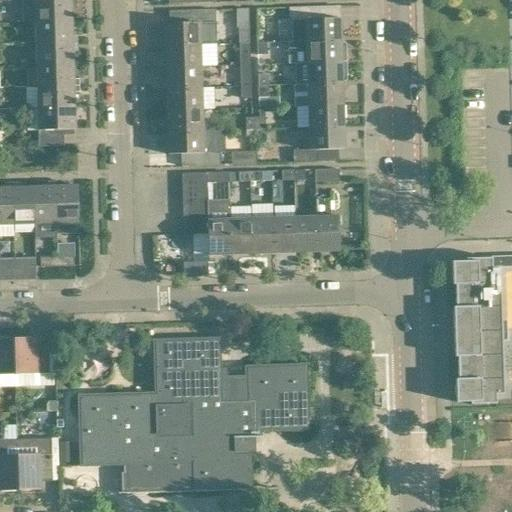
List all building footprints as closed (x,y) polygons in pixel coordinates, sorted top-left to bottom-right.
[(73,22),(72,1),(35,2),(36,23),(73,22)] [(292,20),(293,42),(342,41),(341,19),(336,19),(336,7),(290,8),(290,20),(292,20)] [(169,25),(165,25),(166,47),(201,46),(215,45),(217,45),(216,10),(169,12),(169,25)] [(74,44),(73,22),(36,23),(36,45),(74,44)] [(293,51),(307,51),(308,64),(347,63),(347,62),(346,62),(346,48),(342,48),(342,41),(293,42),(293,51)] [(74,65),(74,44),(36,45),(37,66),(74,65)] [(250,44),(240,45),(241,66),(251,66),(250,44)] [(267,44),(258,44),(258,56),(268,56),(267,44)] [(202,67),(201,46),(166,47),(167,68),(202,67)] [(344,85),(343,78),(346,78),(346,64),(347,64),(347,63),(308,64),(296,64),(296,87),(308,86),(344,85)] [(75,87),(74,65),(37,66),(38,88),(75,87)] [(202,89),(202,67),(167,68),(167,90),(202,89)] [(251,88),(251,76),(241,76),(242,88),(251,88)] [(269,76),(259,76),(259,88),(269,87),(269,76)] [(344,106),(344,85),(308,86),(309,107),(344,106)] [(76,108),(75,87),(38,88),(38,109),(76,108)] [(269,98),(269,87),(259,88),(259,99),(269,98)] [(252,99),(251,88),(242,88),(242,99),(252,99)] [(203,111),(202,89),(167,90),(168,112),(203,111)] [(345,128),(344,106),(309,107),(310,129),(345,128)] [(76,130),(76,108),(38,109),(39,131),(39,147),(64,147),(64,131),(76,130)] [(213,121),(203,121),(203,111),(168,112),(169,133),(213,131),(213,121)] [(260,119),(256,119),(257,130),(266,130),(266,118),(260,119)] [(257,130),(256,119),(247,119),(247,131),(257,130)] [(346,150),(345,128),(310,129),(311,151),(294,151),(295,164),(340,162),(340,150),(346,150)] [(213,153),(213,131),(169,133),(170,156),(182,155),(182,167),(220,166),(220,153),(213,153)] [(340,170),(317,171),(315,171),(316,183),(340,183),(340,170)] [(294,182),(294,172),(283,172),(283,182),(294,182)] [(305,172),(294,172),(294,182),(306,181),(305,172)] [(251,183),(251,173),(239,174),(240,183),(251,183)] [(262,173),(251,173),(251,183),(262,183),(262,173)] [(207,174),(183,175),(183,187),(208,186),(208,185),(207,174)] [(230,174),(207,174),(208,185),(230,184),(230,174)] [(79,235),(78,186),(56,187),(57,224),(57,235),(79,235)] [(208,186),(183,187),(184,199),(208,199),(208,186)] [(57,224),(56,187),(34,188),(35,225),(57,224)] [(13,226),(12,188),(0,188),(0,237),(14,237),(13,226)] [(35,225),(34,188),(12,188),(13,226),(35,225)] [(208,199),(184,199),(184,212),(208,211),(208,200),(208,199)] [(229,200),(208,200),(208,211),(209,223),(209,235),(210,256),(232,256),(231,221),(230,221),(229,200)] [(341,252),(340,217),(327,217),(327,213),(332,213),(332,200),(317,200),(318,218),(317,218),(318,253),(341,252)] [(208,211),(184,212),(185,224),(209,223),(208,211)] [(295,218),(274,219),(275,254),(296,254),(295,218)] [(318,253),(317,218),(295,218),(296,254),(318,253)] [(274,219),(252,220),(253,255),(275,254),(274,219)] [(253,255),(252,220),(231,221),(232,256),(253,255)] [(209,223),(185,224),(185,236),(209,235),(209,223)] [(58,267),(58,258),(41,259),(41,268),(58,267)] [(74,258),(58,258),(58,267),(75,267),(74,258)] [(496,404),(496,395),(504,395),(500,267),(492,267),(492,258),(466,259),(466,261),(452,262),(452,285),(455,285),(456,307),(453,307),(455,357),(457,357),(458,379),(455,379),(456,403),(470,402),(470,405),(496,404)] [(0,281),(15,281),(14,259),(0,259),(0,281)] [(32,280),(32,268),(31,259),(14,259),(15,281),(32,280)] [(0,375),(15,375),(14,339),(0,339),(0,375)] [(50,376),(49,348),(36,348),(36,339),(14,339),(15,375),(16,387),(30,386),(29,376),(50,376)] [(80,466),(123,465),(124,494),(253,491),(252,452),(255,452),(255,438),(262,438),(262,433),(307,432),(306,366),(245,367),(245,376),(225,376),(225,368),(220,368),(220,340),(191,340),(153,341),(155,394),(78,396),(80,466)] [(65,390),(65,374),(57,374),(57,390),(65,390)] [(54,403),(49,403),(46,407),(46,414),(54,414),(54,403)] [(0,491),(19,491),(17,439),(3,440),(0,439),(0,491)] [(51,439),(17,439),(19,491),(40,491),(40,481),(52,481),(51,439)] [(72,444),(59,444),(60,466),(73,466),(72,444)]
